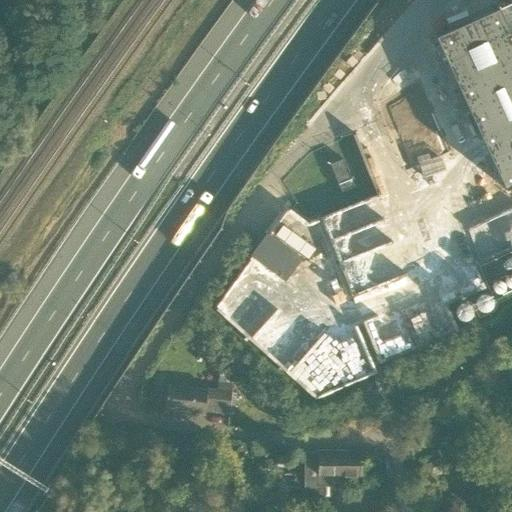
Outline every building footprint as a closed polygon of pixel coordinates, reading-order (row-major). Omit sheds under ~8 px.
[(511,1),(499,8),(499,6),(497,7),(498,9),(434,38),(435,38),(502,186),(511,181),(511,1)] [(458,166),(426,83),(381,100),(388,120),(357,132),(382,195),(458,166)] [(341,191),(354,187),(343,159),(330,163),(341,191)] [(330,215),(359,292),(409,273),(378,251),(377,248),(363,253),(370,258),(375,270),(365,274),(359,259),(363,254),(353,247),(357,242),(349,236),(377,198),(330,215)] [(178,343),(181,338),(176,334),(173,339),(178,343)] [(206,411),(229,414),(232,392),(167,384),(164,410),(205,415),(206,411)] [(362,480),(361,451),(318,451),(304,451),(304,467),(304,488),(306,510),(322,509),(321,497),(330,497),(330,488),(332,488),(332,483),(362,480)]
